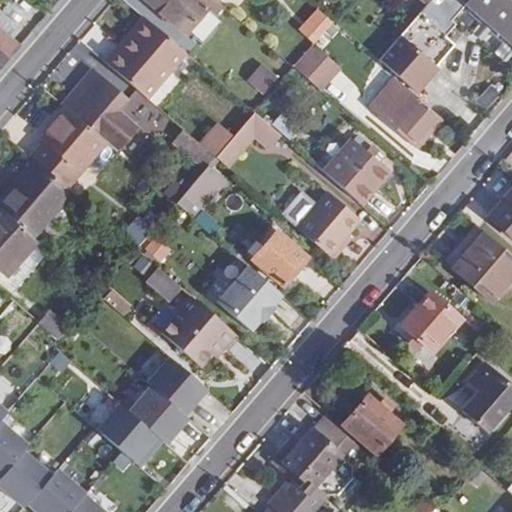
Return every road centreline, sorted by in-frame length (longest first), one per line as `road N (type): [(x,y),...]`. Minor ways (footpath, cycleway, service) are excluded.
road 1 (residential): [(511,118),(171,511)]
road 2 (residential): [(0,101),(87,0)]
